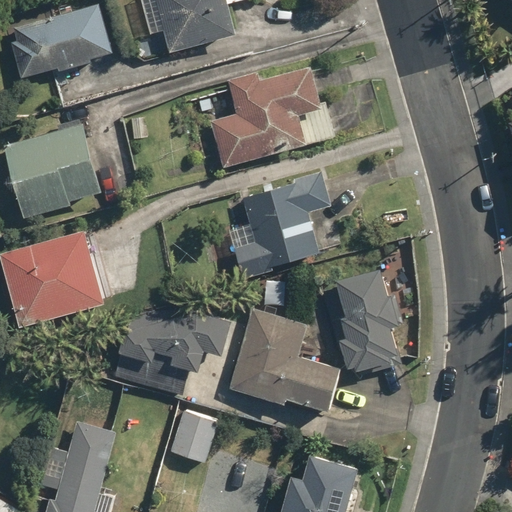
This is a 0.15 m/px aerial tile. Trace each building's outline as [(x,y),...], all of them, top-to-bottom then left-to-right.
[(107,0),(96,0),(20,23),(24,36),(16,38),(27,77),(122,49),(107,0)] [(160,0),(179,51),(247,27),(237,1),(240,0),(160,0)] [(262,67),(233,75),(244,112),(215,120),(228,164),(317,138),(308,106),(329,99),(318,60),(265,75),(262,67)] [(93,118),(11,143),(32,210),(113,185),(93,118)] [(331,166),(248,192),(255,217),(231,225),(246,273),(333,247),(321,209),(342,203),(331,166)] [(91,225),(6,247),(26,321),(110,299),(91,225)] [(392,263),(343,276),(352,309),(348,311),(354,332),(349,333),(358,368),(396,358),(396,360),(409,356),(400,323),(411,320),(403,290),(399,291),(392,263)] [(240,314),(135,303),(130,353),(166,357),(167,349),(179,350),(179,359),(216,362),(218,346),(237,348),(240,314)] [(291,401),(292,397),(293,395),(338,406),(348,363),(308,353),(316,321),(257,307),(238,384),(237,388),(291,401)] [(224,419),(189,407),(176,448),(210,459),(224,419)] [(121,429),(81,419),(79,418),(72,447),(56,443),(46,482),(65,487),(63,496),(57,494),(52,511),(117,511),(116,511),(121,492),(106,488),(121,429)] [(369,458),(318,448),(314,471),(297,468),(288,511),(377,511),(378,511),(359,508),(369,458)] [(21,511),(24,507),(0,493),(0,510),(3,511),(21,511)]
